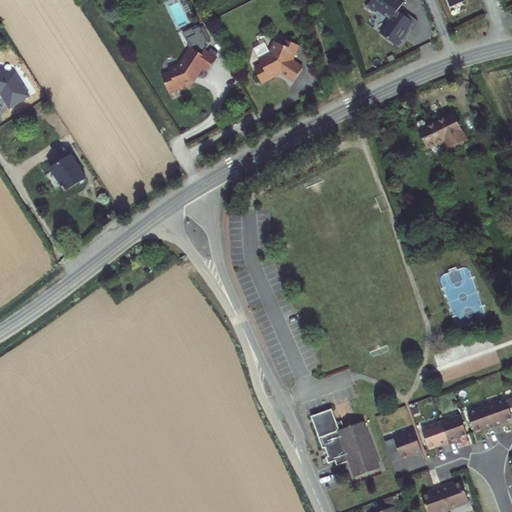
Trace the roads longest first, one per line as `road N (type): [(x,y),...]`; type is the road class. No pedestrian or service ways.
road 1 (tertiary): [(511,49),(419,76),(195,189)]
road 2 (tertiary): [(318,503),(297,431),(226,284),(195,189)]
road 3 (tertiary): [(161,213),(230,312),(262,399),(318,503)]
road 4 (tertiary): [(161,213),(0,333)]
